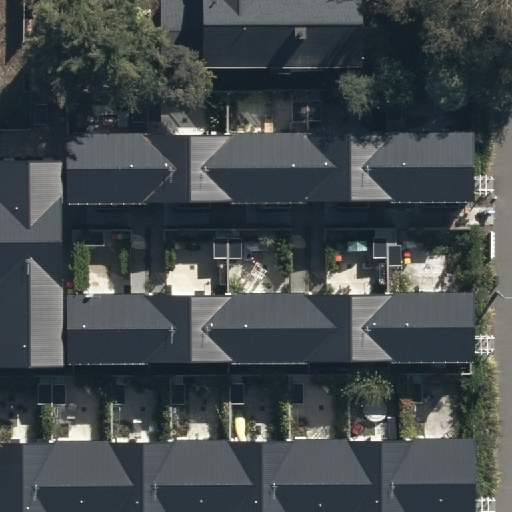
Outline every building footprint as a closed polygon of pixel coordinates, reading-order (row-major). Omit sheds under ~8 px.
[(0,0),(0,10),(19,10),(19,0),(0,0)] [(205,0),(205,81),(365,83),(365,0),(205,0)] [(19,10),(0,10),(0,128),(25,129),(27,10),(19,10)] [(475,195),(475,126),(67,128),(67,154),(0,154),(0,358),(476,356),(476,284),(66,286),(66,197),(475,195)] [(476,511),(476,431),(0,433),(0,511),(476,511)]
